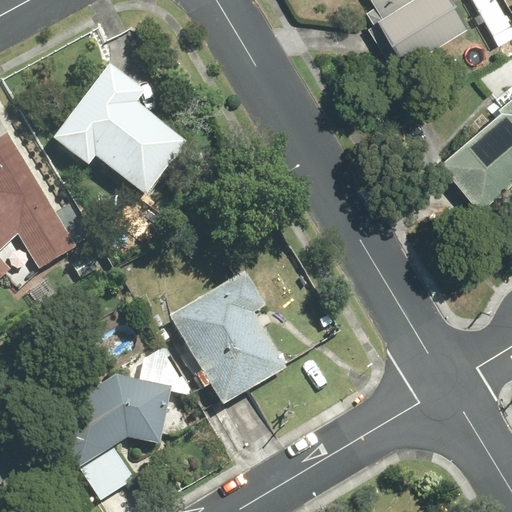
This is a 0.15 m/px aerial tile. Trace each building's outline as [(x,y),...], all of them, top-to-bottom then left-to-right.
[(369,0),(376,12),(370,15),(399,64),(464,26),(448,0),(369,0)] [(105,70),(48,142),(85,170),(92,161),(140,199),(183,146),(134,108),(142,99),(105,70)] [(497,109),(434,159),(475,210),(511,180),(511,91),(494,106),(497,109)] [(0,278),(8,271),(0,262),(0,251),(17,235),(39,271),(91,240),(70,205),(53,215),(5,135),(0,137),(0,278)] [(240,272),(164,316),(217,407),(282,370),(250,316),(262,309),(240,272)] [(113,448),(126,440),(157,446),(168,389),(113,380),(44,420),(74,471),(76,470),(98,505),(134,483),(113,448)] [(0,432),(0,511),(28,511),(43,503),(0,432)]
